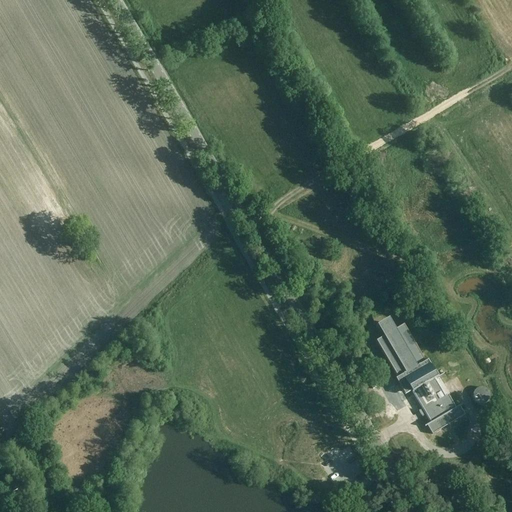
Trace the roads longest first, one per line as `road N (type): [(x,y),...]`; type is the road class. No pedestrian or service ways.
road 1 (tertiary): [(416,511),(115,0)]
road 2 (track): [(511,67),(245,221)]
